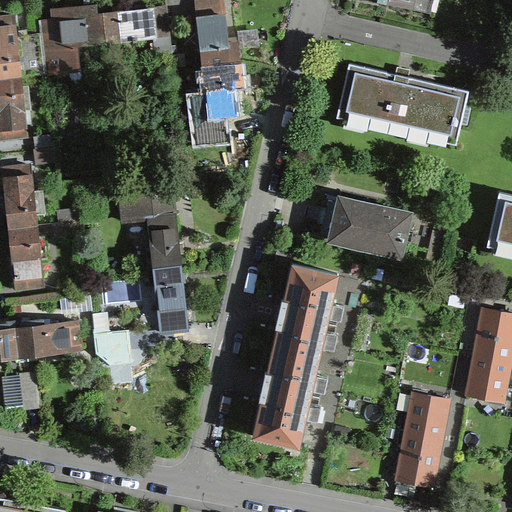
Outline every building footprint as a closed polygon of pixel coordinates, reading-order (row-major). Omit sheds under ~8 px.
[(195,0),(203,66),(230,63),(225,23),(222,0),(195,0)] [(432,0),(371,0),(430,13),(432,0)] [(79,65),(77,43),(106,40),(103,13),(97,14),(96,3),(69,6),(69,8),(70,16),(61,17),(39,19),(40,19),(41,34),(45,72),(52,72),(52,73),(66,71),(66,66),(79,65)] [(172,56),(166,6),(116,12),(103,13),(106,40),(153,35),(156,58),(172,56)] [(0,76),(21,75),(45,72),(41,34),(40,34),(17,37),(15,24),(14,15),(0,16),(0,76)] [(230,63),(203,66),(206,94),(192,96),(197,143),(226,139),(223,113),(235,112),(232,83),(243,82),(241,71),(241,62),(230,63)] [(387,71),(349,62),(337,116),(344,117),(344,115),(357,114),(358,120),(417,134),(420,128),(431,134),(431,137),(456,143),(469,89),(406,75),(405,76),(390,72),(387,71)] [(22,85),(21,75),(0,76),(0,137),(27,134),(24,108),(28,107),(25,85),(22,85)] [(55,160),(53,147),(36,150),(37,162),(55,160)] [(30,165),(17,166),(3,168),(5,187),(9,227),(37,224),(36,213),(39,213),(37,190),(33,191),(30,165)] [(125,221),(149,218),(154,265),(181,262),(177,230),(175,214),(174,214),(172,193),(162,194),(161,190),(122,194),(125,221)] [(494,243),(508,243),(508,249),(511,250),(511,193),(499,191),(487,244),(494,246),(494,243)] [(331,233),(330,238),(401,254),(411,211),(340,195),(338,201),(328,198),(321,230),(326,231),(331,233)] [(48,223),(49,236),(83,232),(82,219),(48,223)] [(37,224),(9,227),(11,243),(16,287),(43,284),(41,258),(44,257),(42,235),(38,235),(37,224)] [(437,260),(441,239),(431,237),(427,258),(437,260)] [(161,330),(188,327),(183,285),(181,262),(154,265),(161,330)] [(281,306),(280,313),(326,323),(338,274),(293,263),(285,299),(283,298),(281,306)] [(474,355),(511,362),(511,357),(511,311),(489,308),(483,306),(474,355)] [(109,330),(106,311),(92,312),(96,352),(129,349),(126,329),(109,330)] [(318,359),(326,323),(280,313),(277,326),(279,326),(273,350),(272,355),(298,361),(300,355),(318,359)] [(20,320),(20,319),(15,319),(16,335),(18,354),(33,352),(80,347),(77,320),(42,323),(42,318),(20,320)] [(16,335),(15,319),(7,320),(7,322),(0,322),(0,356),(18,354),(16,335)] [(300,355),(298,361),(272,355),(268,371),(266,371),(264,381),(263,384),(310,395),(318,359),(300,355)] [(511,362),(474,355),(466,393),(471,394),(504,400),(511,362)] [(37,378),(21,380),(24,407),(40,406),(37,378)] [(298,444),(310,395),(263,384),(260,398),(262,399),(256,424),(254,434),(298,444)] [(420,392),(412,391),(405,429),(443,436),(450,398),(420,392)] [(434,484),(443,436),(405,429),(396,477),(405,479),(434,484)] [(0,494),(0,511),(64,511),(65,507),(10,496),(0,494)]
